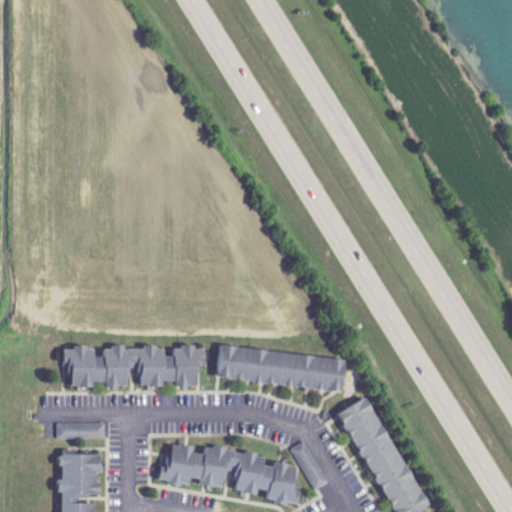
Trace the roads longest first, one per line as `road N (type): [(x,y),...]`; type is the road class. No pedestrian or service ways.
road 1 (motorway): [(196,0),(511,504)]
road 2 (motorway): [(511,402),(260,0)]
road 3 (residential): [(324,447),(276,434),(65,434)]
